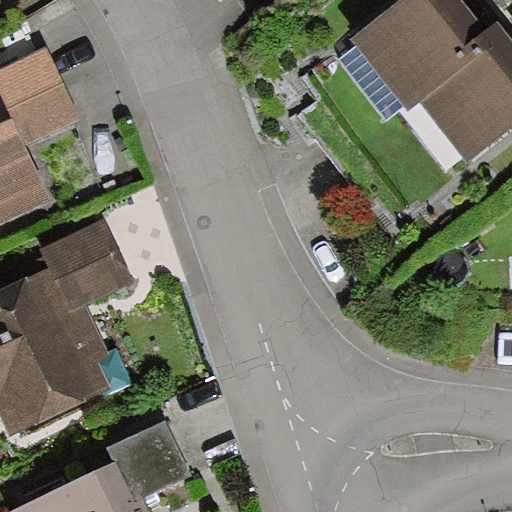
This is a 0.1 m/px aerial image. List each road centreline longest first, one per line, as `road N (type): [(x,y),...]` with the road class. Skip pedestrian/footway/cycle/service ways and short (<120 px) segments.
road 1 (residential): [(298,477),(176,62),(139,0)]
road 2 (residential): [(511,446),(422,442),(298,477)]
